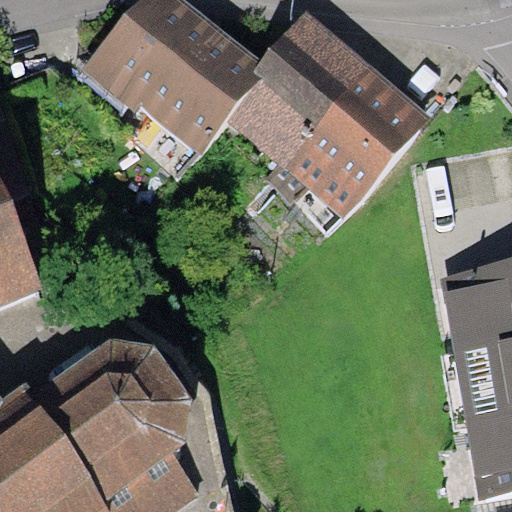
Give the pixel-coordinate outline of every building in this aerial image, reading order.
[(200,156),(229,126),(264,85),(253,77),(263,66),(225,37),(178,0),(150,0),(84,76),(140,121),(129,132),(178,179),(200,156)] [(308,23),(263,66),(253,77),(264,85),(229,126),(308,195),(299,206),(329,232),(424,126),(377,84),(369,76),(345,56),(308,23)] [(0,311),(45,293),(0,187),(0,311)] [(511,270),(444,283),(455,354),(444,357),(457,433),(469,433),(478,502),(511,497),(511,270)] [(182,511),(201,498),(176,464),(184,456),(188,420),(150,370),(109,365),(38,420),(26,409),(4,424),(0,419),(0,511),(182,511)]
